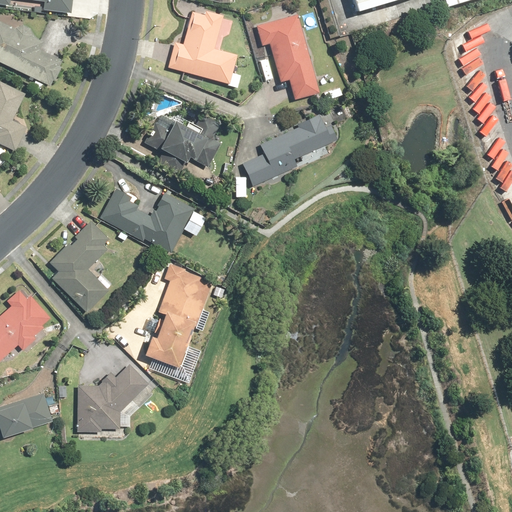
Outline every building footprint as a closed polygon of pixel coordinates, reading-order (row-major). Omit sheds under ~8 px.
[(43,10),(73,13),(74,0),(0,0),(0,5),(13,6),(13,0),(29,0),(44,1),(43,10)] [(172,43),(165,70),(237,90),(241,75),(232,73),(237,57),(214,51),(223,18),(192,9),(181,45),(172,43)] [(320,96),(296,13),(252,26),(259,49),(265,47),(277,87),(285,85),(290,104),(320,96)] [(0,20),(0,61),(52,85),(68,50),(0,20)] [(0,142),(19,151),(31,126),(16,119),(28,92),(0,79),(0,142)] [(161,111),(143,143),(182,164),(187,154),(204,163),(217,139),(209,134),(217,121),(202,113),(193,129),(161,111)] [(239,166),(248,188),(295,170),(292,162),(337,144),(325,116),(255,144),(260,158),(239,166)] [(112,191),(95,221),(166,261),(180,236),(191,242),(204,218),(160,193),(150,212),(112,191)] [(40,270),(84,317),(133,271),(88,224),(40,270)] [(147,340),(139,362),(175,375),(191,328),(195,330),(212,281),(168,266),(162,282),(167,284),(156,316),(161,318),(152,342),(147,340)] [(4,305),(0,308),(0,363),(18,348),(22,353),(53,327),(20,288),(3,303),(4,305)] [(112,374),(100,385),(73,386),(74,435),(131,433),(131,407),(152,385),(130,364),(116,378),(112,374)] [(40,395),(0,409),(0,441),(51,422),(40,395)]
